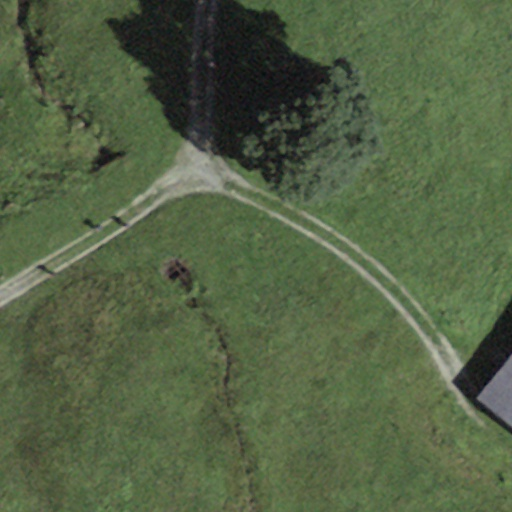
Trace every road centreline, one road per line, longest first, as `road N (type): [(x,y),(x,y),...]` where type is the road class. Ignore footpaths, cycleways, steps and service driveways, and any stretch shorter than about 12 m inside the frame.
road 1 (track): [(199,166),(318,228),(411,307),(467,419),(511,451)]
road 2 (track): [(210,0),(199,166),(0,292)]
